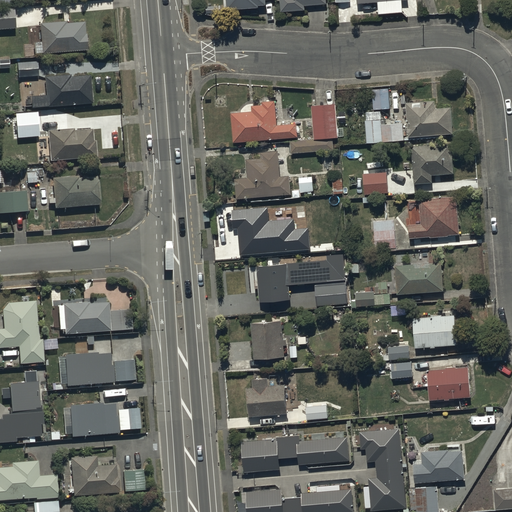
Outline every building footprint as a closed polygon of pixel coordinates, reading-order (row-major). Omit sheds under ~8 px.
[(226,0),(227,9),(259,7),(259,4),(267,4),(266,0),(226,0)] [(280,0),(281,12),(305,10),(305,6),(327,4),(326,0),(280,0)] [(357,0),(358,4),(372,3),(373,11),(379,11),(380,14),(403,12),(402,0),(357,0)] [(14,7),(0,8),(0,28),(16,28),(14,7)] [(40,23),(43,54),(89,50),(88,34),(86,34),(85,22),(66,23),(66,21),(40,23)] [(18,63),(19,77),(38,76),(38,62),(18,63)] [(32,96),(33,108),(93,104),(91,76),(71,77),(71,75),(46,76),(47,95),(32,96)] [(389,87),(373,88),(374,109),(390,108),(389,87)] [(435,99),(406,101),(408,136),(453,133),(451,106),(436,107),(435,99)] [(252,111),(232,112),(233,142),(298,139),(297,123),(277,124),(276,100),(262,101),(262,104),(252,104),(252,111)] [(337,128),(336,104),(311,105),(313,139),(290,141),(291,153),(333,151),(333,138),(338,138),(338,136),(344,136),(343,127),(337,128)] [(38,113),(17,114),(18,136),(39,135),(38,113)] [(385,123),(385,120),(381,120),(381,119),(366,120),(367,143),(403,141),(403,122),(385,123)] [(50,155),(51,161),(99,157),(97,140),(94,140),(93,128),(75,130),(75,128),(48,130),(50,149),(48,149),(48,155),(50,155)] [(452,142),(411,146),(415,184),(433,182),(433,175),(455,173),(452,142)] [(235,178),(236,197),(291,194),(291,176),(281,176),(279,151),(261,152),(261,157),(247,158),(248,177),(235,178)] [(55,202),(56,208),(100,205),(99,200),(102,200),(100,180),(98,181),(98,176),(79,178),(79,175),(53,177),(54,186),(47,187),(49,203),(55,202)] [(313,176),(300,176),(300,192),(314,191),(313,176)] [(393,180),(372,181),(373,195),(394,194),(393,180)] [(0,191),(0,213),(28,211),(27,190),(0,191)] [(419,198),(420,207),(411,206),(412,222),(421,222),(421,224),(408,225),(409,238),(459,235),(457,196),(419,198)] [(267,207),(231,210),(233,229),(238,229),(240,255),(310,249),(309,228),(294,229),(294,219),(268,221),(267,207)] [(395,219),(374,220),(375,251),(397,250),(395,219)] [(372,221),(360,222),(360,229),(359,229),(359,235),(363,235),(363,237),(373,237),(372,221)] [(328,259),(257,264),(259,302),(290,300),(289,282),(346,278),(344,253),(328,254),(328,259)] [(396,265),(398,294),(444,291),(442,261),(396,265)] [(347,283),(315,286),(317,306),(349,303),(347,283)] [(356,293),(357,306),(392,304),(391,293),(388,293),(387,286),(375,287),(375,292),(356,293)] [(66,328),(66,334),(134,329),(132,307),(110,309),(109,302),(108,302),(108,297),(88,299),(88,302),(59,305),(61,329),(66,328)] [(36,301),(7,303),(4,309),(5,329),(0,329),(0,347),(18,346),(19,363),(45,361),(43,339),(39,339),(36,301)] [(432,317),(413,318),(413,321),(407,321),(408,330),(414,330),(415,347),(431,346),(431,347),(436,347),(436,345),(456,344),(455,315),(442,316),(442,314),(431,315),(432,317)] [(281,321),(251,324),(255,358),(283,356),(282,345),(287,345),(287,339),(283,339),(281,321)] [(409,345),(389,346),(390,360),(410,358),(409,345)] [(65,354),(68,386),(137,380),(135,359),(111,361),(111,352),(99,353),(99,351),(65,354)] [(412,361),(391,363),(392,377),(413,376),(412,361)] [(469,365),(428,369),(430,399),(445,398),(446,400),(449,400),(449,398),(471,396),(469,365)] [(247,387),(249,416),(287,412),(285,384),(269,386),(268,377),(253,378),(254,386),(247,387)] [(0,441),(17,441),(17,438),(22,438),(22,443),(30,442),(29,437),(42,437),(41,424),(44,424),(44,404),(40,405),(39,381),(10,382),(11,412),(3,412),(3,418),(0,418),(0,441)] [(72,426),(73,437),(120,433),(120,429),(141,427),(139,408),(116,410),(115,403),(63,407),(65,427),(72,426)] [(467,412),(457,413),(458,431),(468,430),(467,412)] [(417,433),(415,414),(405,414),(406,434),(417,433)] [(453,416),(444,416),(446,436),(454,436),(453,416)] [(407,507),(401,429),(360,432),(361,448),(366,447),(367,461),(376,460),(378,478),(369,479),(371,509),(407,507)] [(242,442),(244,471),(280,469),(279,457),(298,456),(299,463),(349,460),(347,436),(300,439),(300,435),(277,437),(278,439),(242,442)] [(414,464),(416,482),(465,478),(463,450),(449,451),(449,448),(422,450),(423,463),(414,464)] [(71,458),(74,496),(121,493),(119,477),(117,478),(116,464),(97,465),(97,456),(71,458)] [(0,500),(36,497),(37,499),(59,497),(57,474),(40,475),(38,460),(12,462),(13,467),(0,467),(0,500)] [(144,469),(124,471),(126,491),(146,489),(144,469)] [(438,511),(438,486),(410,487),(411,509),(417,509),(416,511),(438,511)] [(511,488),(495,490),(496,508),(511,506),(511,488)] [(247,492),(248,511),(354,511),(353,489),(301,492),(302,497),(283,498),(283,489),(247,492)] [(34,501),(34,511),(59,511),(58,500),(34,501)]
